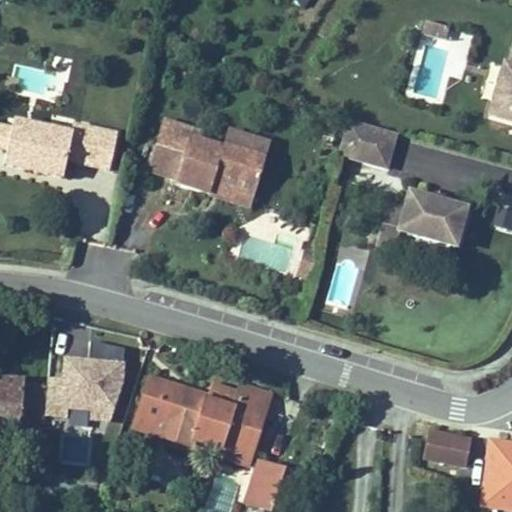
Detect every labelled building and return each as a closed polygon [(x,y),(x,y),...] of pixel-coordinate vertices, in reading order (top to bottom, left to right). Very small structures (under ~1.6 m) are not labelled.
[(289,0),(303,8),(308,0),(289,0)] [(420,31),(433,35),(437,20),(424,17),(420,31)] [(433,35),(445,38),(448,24),(437,20),(433,35)] [(485,112),(511,119),(511,37),(507,55),(502,53),(485,112)] [(192,126),(164,116),(147,166),(175,175),(174,180),(208,192),(211,182),(252,196),(271,138),(228,124),(223,140),(203,134),(201,139),(189,135),(192,126)] [(399,129),(347,116),(337,154),(389,168),(399,129)] [(8,143),(4,159),(49,170),(62,173),(66,156),(109,165),(117,131),(83,124),(81,133),(71,131),(13,118),(12,125),(8,143)] [(81,133),(83,124),(73,121),(71,131),(81,133)] [(0,141),(8,143),(12,125),(0,122),(0,141)] [(203,134),(205,130),(192,126),(189,135),(201,139),(203,134)] [(252,196),(211,182),(208,192),(208,193),(249,207),(252,196)] [(469,202),(408,185),(402,206),(396,227),(434,237),(458,243),(469,202)] [(392,245),(396,227),(402,206),(385,201),(374,240),(392,245)] [(492,223),(511,229),(511,226),(511,211),(496,207),(492,223)] [(316,253),(303,249),(295,275),(308,279),(316,253)] [(62,353),(60,375),(46,374),(46,382),(43,414),(70,415),(70,406),(89,407),(89,416),(111,417),(122,380),(124,345),(90,337),(89,355),(62,353)] [(0,429),(18,431),(18,427),(42,429),(43,414),(46,382),(21,380),(21,374),(0,372),(0,429)] [(191,446),(194,437),(218,445),(233,400),(206,391),(148,372),(130,425),(191,446)] [(206,391),(233,400),(235,393),(237,387),(210,379),(206,391)] [(235,393),(268,404),(273,390),(240,379),(237,387),(235,393)] [(233,400),(218,445),(215,455),(248,466),(268,404),(235,393),(233,400)] [(422,456),(464,465),(469,439),(427,430),(422,456)] [(511,440),(497,439),(487,501),(511,504),(511,440)] [(255,472),(261,456),(257,455),(252,471),(255,472)] [(287,465),(261,456),(255,472),(252,471),(242,501),(271,511),(287,465)]
